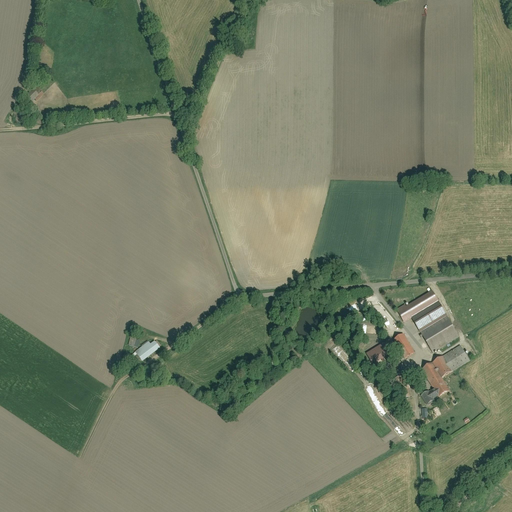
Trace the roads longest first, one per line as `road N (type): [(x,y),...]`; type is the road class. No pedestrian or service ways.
road 1 (residential): [(511,272),(243,295),(138,0)]
road 2 (track): [(0,130),(176,111)]
